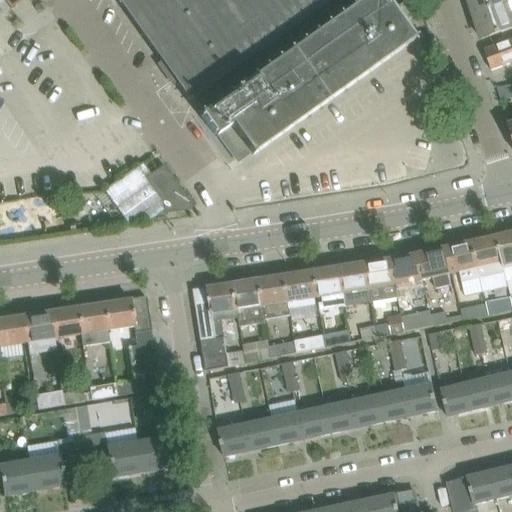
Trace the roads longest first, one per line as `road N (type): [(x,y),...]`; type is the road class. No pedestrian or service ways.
road 1 (tertiary): [(168,257),(506,195)]
road 2 (residential): [(168,257),(210,511)]
road 3 (residential): [(210,511),(426,462)]
road 4 (residential): [(445,0),(506,195)]
road 5 (tertiary): [(0,282),(168,257)]
